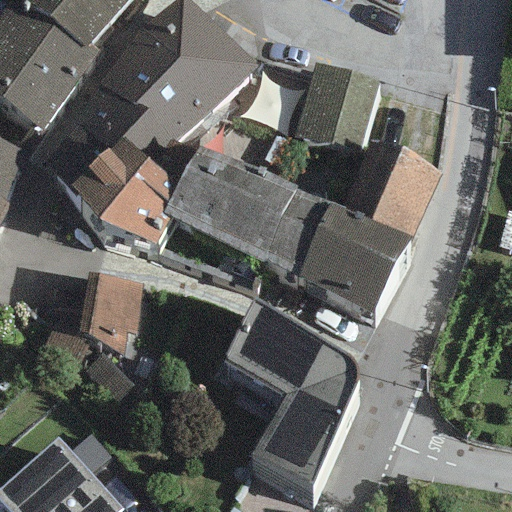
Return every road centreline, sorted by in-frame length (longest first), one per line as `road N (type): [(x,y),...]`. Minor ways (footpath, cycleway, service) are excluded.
road 1 (residential): [(394,370),(255,297),(196,280),(16,256)]
road 2 (residential): [(159,0),(118,40),(28,170),(16,256)]
road 3 (residential): [(394,370),(440,229),(471,82)]
road 4 (residential): [(471,82),(367,55),(245,0)]
road 5 (residential): [(371,433),(511,475)]
